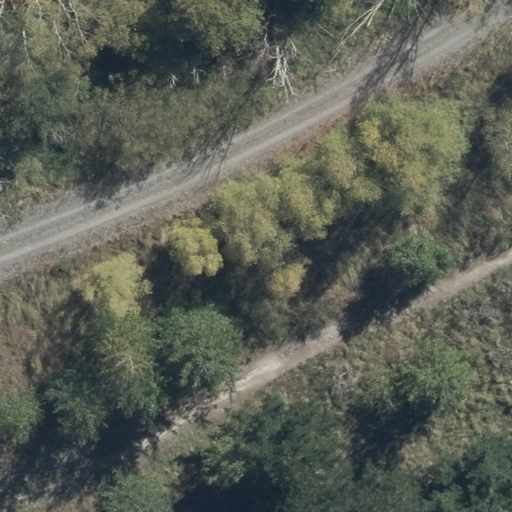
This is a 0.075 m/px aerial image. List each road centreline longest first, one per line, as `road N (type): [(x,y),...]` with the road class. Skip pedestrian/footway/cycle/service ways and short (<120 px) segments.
road 1 (track): [(0,269),(333,149),(511,29)]
road 2 (track): [(511,225),(0,446)]
